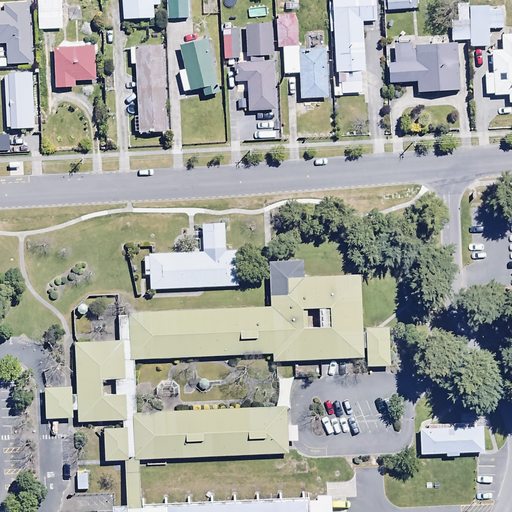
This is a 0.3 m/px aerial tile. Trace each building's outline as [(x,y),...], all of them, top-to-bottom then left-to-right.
[(37,0),(38,31),(63,30),(62,0),(37,0)] [(122,0),(123,21),(154,20),(154,7),(160,7),(160,0),(122,0)] [(189,0),(166,0),(167,21),(169,21),(169,34),(179,33),(178,21),(191,20),(189,0)] [(362,97),(361,73),(365,73),(364,24),(377,23),(376,0),(332,0),(332,4),(329,4),(330,35),(334,34),(335,74),(339,74),(339,85),(341,85),(342,95),(358,94),(358,97),(362,97)] [(386,0),(387,12),(417,11),(416,0),(386,0)] [(0,45),(7,45),(8,66),(31,66),(30,5),(4,6),(4,14),(0,13),(0,45)] [(504,31),(504,8),(451,8),(452,42),(470,42),(470,49),(489,49),(489,31),(504,31)] [(329,99),(327,51),(305,52),(305,48),(298,48),(296,17),(277,17),(278,50),(283,50),(284,76),(299,75),(300,100),(329,99)] [(250,59),(263,58),(274,58),(272,25),(245,26),(247,59),(250,59)] [(238,31),(223,32),(224,61),(239,60),(238,31)] [(511,103),(511,36),(501,37),(502,52),(492,53),(493,75),(485,75),(486,96),(495,95),(495,98),(509,97),(509,104),(511,103)] [(179,48),(184,70),(179,72),(183,93),(189,92),(190,94),(202,91),(204,98),(220,94),(215,69),(217,68),(210,41),(179,48)] [(417,84),(417,94),(460,93),(459,46),(415,47),(415,51),(412,51),(412,45),(395,46),(395,65),(388,65),(388,85),(417,84)] [(54,49),(55,89),(75,89),(75,82),(96,82),(95,48),(78,48),(78,46),(64,46),(64,49),(54,49)] [(168,134),(163,47),(130,49),(131,67),(136,67),(138,118),(134,118),(135,133),(139,133),(139,136),(168,134)] [(263,58),(250,59),(251,64),(234,65),(235,84),(246,84),(248,113),(276,112),(274,63),(263,63),(263,58)] [(22,118),(21,85),(0,85),(0,113),(0,119),(22,118)] [(150,253),(152,295),(243,290),(241,250),(229,250),(228,223),(201,225),(203,251),(150,253)] [(107,465),(285,457),(282,411),(137,418),(135,363),(271,357),(271,363),(364,359),(360,281),(312,283),(311,262),(271,264),(273,307),(123,315),(124,342),(74,345),(78,424),(123,422),(123,433),(105,434),(107,465)] [(391,328),(369,329),(370,367),(393,366),(391,328)] [(318,365),(294,366),(295,379),(318,379),(318,365)] [(71,390),(45,392),(46,422),(72,420),(71,390)] [(389,409),(375,413),(382,435),(396,431),(389,409)] [(491,423),(423,426),(425,455),(493,451),(491,423)] [(371,448),(350,448),(350,457),(372,456),(371,448)] [(86,475),(76,475),(77,492),(88,491),(86,475)] [(354,511),(354,497),(105,505),(105,511),(354,511)]
